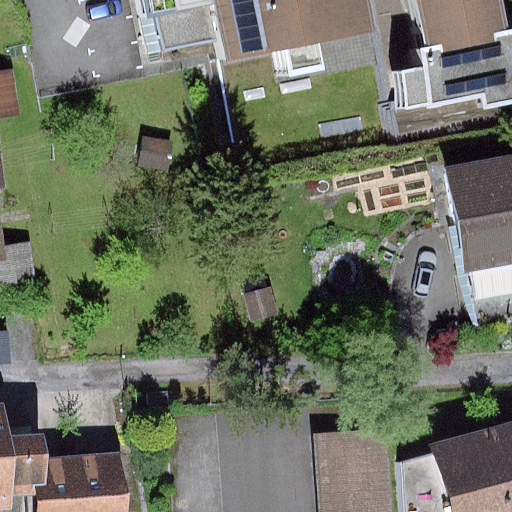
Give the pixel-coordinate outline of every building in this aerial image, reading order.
[(358,0),(198,0),(211,57),(268,45),(273,68),(307,61),(302,37),(363,24),(358,0)] [(493,0),(401,0),(409,41),(402,42),(406,62),(384,66),(391,106),(472,92),(474,103),(510,96),(507,82),(511,81),(511,52),(507,26),(498,27),(493,0)] [(0,115),(20,113),(13,67),(0,69),(0,115)] [(511,163),(440,177),(458,274),(465,273),(469,291),(511,282),(511,163)] [(511,511),(511,422),(441,436),(456,511),(511,511)] [(393,511),(386,433),(309,441),(315,511),(393,511)] [(0,483),(29,482),(27,445),(0,446),(0,483)] [(106,511),(104,469),(33,473),(35,511),(106,511)]
